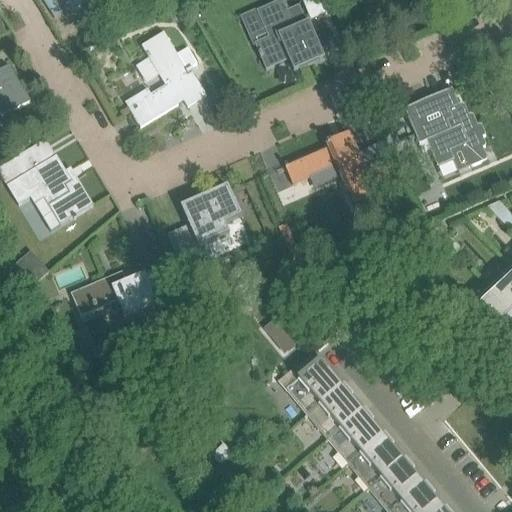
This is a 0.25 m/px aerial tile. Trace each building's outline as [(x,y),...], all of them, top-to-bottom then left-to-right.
[(444,0),(449,8),(465,0),(444,0)] [(269,39),(254,45),(255,47),(258,54),(260,60),(261,60),(266,72),(289,62),(294,73),(324,60),(312,31),(309,24),(306,24),(299,7),(288,12),(283,1),(257,12),(269,39)] [(183,4),(171,11),(179,23),(191,16),(183,4)] [(148,91),(125,105),(140,130),(184,103),(187,110),(206,98),(191,73),(193,72),(191,69),(197,66),(187,50),(176,57),(163,35),(142,49),(150,62),(160,79),(165,87),(151,96),(148,91)] [(3,118),(29,105),(29,104),(30,104),(30,103),(30,102),(10,70),(10,69),(9,69),(8,69),(7,69),(0,71),(0,113),(1,114),(3,118)] [(452,91),(404,112),(419,147),(420,146),(428,143),(439,168),(453,162),(454,161),(450,152),(462,147),(472,168),(487,162),(482,150),(486,148),(482,139),(485,138),(480,126),(477,127),(471,115),(468,117),(462,105),(459,107),(452,91)] [(328,148),(284,167),(293,187),(336,168),(353,208),(372,199),(374,205),(395,196),(382,166),(367,173),(365,170),(364,170),(349,136),(327,146),(328,148)] [(51,235),(76,220),(76,219),(93,208),(76,180),(71,183),(56,159),(7,189),(19,209),(31,202),(51,235)] [(181,209),(186,221),(198,249),(209,245),(230,235),(229,235),(229,233),(226,226),(242,219),(228,188),(201,200),(181,209)] [(487,209),(499,222),(508,213),(499,204),(487,209)] [(410,207),(404,210),(406,215),(408,219),(408,220),(414,217),(410,207)] [(511,229),(511,217),(508,213),(499,222),(509,232),(511,229)] [(287,224),(278,228),(294,265),(303,262),(287,224)] [(429,234),(440,247),(449,238),(441,229),(429,234)] [(459,249),(449,238),(440,247),(451,257),(459,249)] [(124,319),(172,299),(160,269),(127,283),(122,274),(71,296),(81,320),(118,304),(124,319)] [(511,270),(511,271),(490,290),(490,291),(511,314),(511,270)] [(494,338),(511,321),(511,314),(490,291),(489,291),(469,311),(468,312),(493,339),(494,338)] [(315,352),(309,357),(278,383),(307,417),(307,418),(344,387),(344,386),(341,389),(330,375),(333,373),(315,352)] [(307,418),(308,418),(327,442),(328,442),(365,411),(364,411),(362,413),(350,400),(353,397),(344,387),(307,418)] [(328,442),(328,443),(348,466),(348,467),(385,436),(382,438),(371,424),(373,422),(365,411),(328,442)] [(348,467),(349,467),(368,491),(369,492),(406,461),(405,460),(402,463),(391,449),(394,446),(385,436),(348,467)] [(224,445),(212,456),(221,466),(233,455),(224,445)] [(369,492),(385,511),(394,511),(426,485),(423,487),(412,473),(414,471),(406,461),(369,492)] [(444,511),(447,510),(446,509),(443,511),(432,498),(435,496),(426,485),(394,511),(444,511)]
